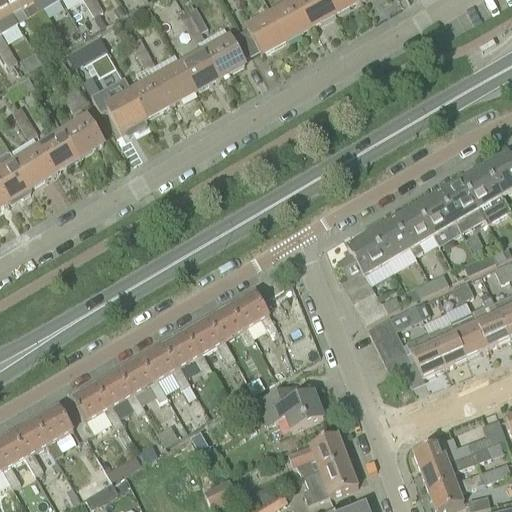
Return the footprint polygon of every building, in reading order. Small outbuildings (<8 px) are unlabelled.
[(28,0),(0,0),(11,19),(21,14),(28,24),(35,20),(39,18),(28,0)] [(0,0),(0,40),(1,40),(17,30),(11,19),(0,0)] [(28,0),(39,18),(35,20),(44,35),(48,33),(46,29),(50,27),(43,15),(61,5),(57,0),(28,0)] [(292,0),(296,7),(311,33),(335,20),(324,0),(292,0)] [(324,0),(335,20),(360,6),(356,0),(324,0)] [(89,4),(84,7),(93,22),(98,19),(102,17),(95,5),(91,8),(89,4)] [(311,33),(296,7),(272,21),(286,47),(311,33)] [(190,31),(185,34),(194,50),(199,48),(203,45),(200,39),(207,35),(195,12),(187,16),(196,32),(192,35),(190,31)] [(196,32),(187,16),(178,21),(185,34),(190,31),(192,35),(196,32)] [(272,21),(247,35),(261,61),(286,47),(272,21)] [(48,33),(44,35),(51,47),(59,42),(50,27),(46,29),(48,33)] [(10,56),(1,40),(0,40),(0,56),(3,55),(5,58),(10,56)] [(98,43),(77,55),(78,56),(86,69),(106,57),(99,44),(98,43)] [(141,59),(145,56),(138,44),(129,48),(138,64),(143,62),(141,59)] [(244,70),(229,44),(204,58),(219,84),(244,70)] [(191,52),(196,62),(180,71),(195,98),(219,84),(204,58),(199,48),(194,50),(191,52)] [(17,67),(10,56),(5,58),(3,55),(0,56),(0,58),(8,73),(17,67)] [(143,62),(138,64),(145,77),(154,72),(145,56),(141,59),(143,62)] [(195,98),(180,71),(155,85),(170,111),(195,98)] [(131,98),(107,112),(92,84),(83,89),(100,120),(108,116),(121,139),(146,125),(131,98)] [(155,85),(131,98),(146,125),(170,111),(155,85)] [(73,118),(87,110),(75,90),(61,99),(73,118)] [(26,132),(30,129),(20,113),(12,119),(19,131),(23,128),(26,132)] [(63,138),(79,164),(103,149),(87,123),(63,138)] [(23,128),(19,131),(29,146),(37,141),(30,129),(26,132),(23,128)] [(63,138),(39,153),(55,179),(79,164),(63,138)] [(39,153),(15,168),(31,194),(55,179),(39,153)] [(31,194),(15,168),(9,158),(0,164),(0,196),(7,208),(17,202),(23,204),(30,200),(31,194)] [(511,167),(507,160),(484,173),(501,202),(511,195),(511,167)] [(484,173),(461,187),(484,226),(487,231),(510,218),(501,202),(484,173)] [(461,187),(438,200),(461,239),(484,226),(461,187)] [(438,200),(416,213),(432,242),(446,234),(452,244),(461,239),(438,200)] [(416,213),(393,227),(409,255),(414,262),(422,257),(418,250),(432,242),(416,213)] [(409,255),(393,227),(370,240),(387,269),(409,255)] [(387,269),(370,240),(347,254),(352,262),(338,270),(347,286),(341,290),(347,300),(367,288),(363,282),(387,269)] [(491,259),(476,266),(480,276),(495,269),(491,259)] [(480,276),(476,266),(463,272),(468,282),(480,276)] [(501,273),(508,286),(511,284),(511,274),(509,269),(501,273)] [(508,286),(501,273),(494,276),(500,290),(508,286)] [(443,281),(428,288),(433,298),(447,291),(443,281)] [(367,288),(347,300),(353,311),(373,299),(367,288)] [(433,298),(428,288),(415,294),(420,304),(433,298)] [(466,289),(458,293),(465,306),(473,302),(466,289)] [(465,306),(458,293),(451,296),(457,310),(465,306)] [(245,336),(247,335),(260,327),(268,340),(276,335),(255,298),(231,312),(245,336)] [(373,299),(353,311),(359,321),(380,309),(373,299)] [(511,342),(511,301),(493,310),(509,344),(511,342)] [(394,303),(380,309),(385,319),(399,313),(394,303)] [(484,313),(471,320),(487,354),(509,344),(493,310),(490,304),(481,308),(484,313)] [(380,309),(359,321),(366,332),(386,320),(385,319),(380,309)] [(423,309),(415,313),(421,326),(429,322),(423,309)] [(231,312),(209,325),(222,349),(224,348),(239,339),(246,352),(254,348),(247,335),(245,336),(231,312)] [(407,316),(405,317),(411,331),(414,330),(421,326),(415,313),(407,316)] [(487,354),(471,320),(449,330),(450,331),(465,364),(487,354)] [(209,325),(186,339),(200,362),(202,361),(216,353),(226,369),(234,365),(224,348),(222,349),(209,325)] [(389,325),(368,337),(374,348),(395,337),(389,325)] [(439,335),(428,340),(444,374),(465,364),(450,331),(440,336),(439,335)] [(395,337),(374,348),(379,359),(400,348),(395,337)] [(186,339),(164,352),(177,375),(180,374),(194,366),(204,383),(212,378),(202,361),(200,362),(186,339)] [(428,340),(406,350),(422,384),(444,374),(428,340)] [(400,348),(379,359),(384,369),(405,359),(400,348)] [(177,375),(164,352),(141,365),(155,388),(157,387),(171,379),(181,396),(189,391),(180,374),(177,375)] [(405,359),(384,369),(390,380),(410,370),(405,359)] [(141,365),(119,378),(132,402),(135,400),(149,392),(159,409),(167,404),(157,387),(155,388),(141,365)] [(132,402),(119,378),(96,391),(110,415),(112,413),(126,405),(136,422),(145,417),(135,400),(132,402)] [(258,383),(247,390),(253,401),(264,394),(258,383)] [(110,415),(96,391),(73,405),(86,429),(104,418),(114,435),(122,430),(112,413),(110,415)] [(265,432),(284,425),(289,438),(322,425),(312,399),(290,408),(285,396),(255,408),(265,432)] [(240,408),(235,399),(227,403),(233,412),(240,408)] [(55,447),(72,437),(59,413),(35,427),(49,450),(47,452),(54,465),(62,460),(55,447)] [(35,427),(12,440),(26,464),(24,465),(34,482),(42,477),(32,460),(47,452),(49,450),(35,427)] [(506,447),(498,427),(481,433),(485,444),(456,455),(452,445),(440,449),(413,459),(420,479),(471,460),(486,455),(506,447)] [(200,439),(190,445),(197,459),(208,453),(200,439)] [(12,440),(0,447),(0,470),(4,477),(2,478),(12,495),(20,491),(10,473),(24,465),(26,464),(12,440)] [(347,467),(337,441),(309,452),(309,453),(288,462),(292,473),(295,472),(304,484),(347,467)] [(490,464),(486,455),(471,460),(475,470),(490,464)] [(471,460),(420,479),(428,499),(455,489),(452,479),(475,470),(471,460)] [(137,461),(118,473),(123,481),(142,470),(137,461)] [(347,467),(304,484),(308,496),(304,498),(305,501),(303,501),(308,511),(330,503),(357,493),(347,467)] [(477,481),(455,489),(428,499),(432,511),(456,511),(463,510),(459,499),(482,490),(483,492),(510,481),(506,470),(477,481)] [(126,487),(117,490),(120,498),(129,495),(126,487)] [(208,511),(220,511),(237,504),(230,488),(203,501),(208,511)] [(110,490),(100,496),(85,505),(89,511),(97,511),(117,500),(110,490)] [(262,511),(281,511),(286,509),(281,500),(262,511)] [(468,507),(468,511),(489,511),(487,502),(468,507)]
